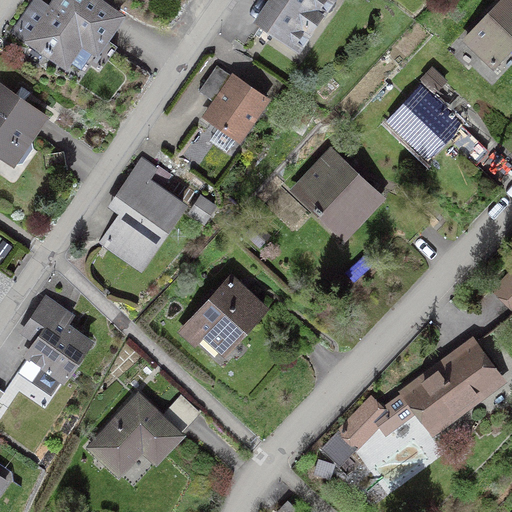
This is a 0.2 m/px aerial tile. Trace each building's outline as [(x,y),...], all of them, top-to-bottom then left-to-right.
[(79,75),(91,84),(117,47),(104,38),(119,16),(95,0),(57,0),(49,12),(35,2),(16,30),(65,64),(67,60),(81,70),(94,50),(96,51),(79,75)] [(277,0),(261,23),(295,46),(326,0),(277,0)] [(511,0),(503,0),(466,40),(493,66),(511,45),(511,0)] [(215,103),(206,116),(239,139),(266,100),(216,66),(199,91),(215,103)] [(31,136),(45,117),(23,102),(29,92),(21,87),(14,96),(0,86),(0,154),(16,165),(22,163),(33,148),(31,136)] [(421,87),(388,121),(427,158),(447,137),(475,163),(487,150),(421,87)] [(44,155),(46,170),(66,166),(63,151),(44,155)] [(380,196),(334,153),(299,189),(341,228),(353,215),(358,219),(380,196)] [(156,166),(154,169),(141,160),(128,179),(141,187),(112,229),(149,254),(182,206),(153,186),(163,171),(156,166)] [(386,228),(409,248),(429,225),(406,205),(386,228)] [(511,271),(494,290),(511,307),(511,271)] [(182,332),(196,344),(206,334),(225,351),(263,309),(230,279),(216,295),(210,294),(205,300),(207,305),(182,332)] [(37,342),(28,355),(43,365),(32,382),(51,395),(88,342),(55,319),(62,309),(46,298),(22,332),(37,342)] [(300,323),(287,336),(305,355),(319,342),(300,323)] [(387,414),(378,424),(385,433),(417,409),(433,431),(501,380),(472,341),(404,392),(382,409),(387,414)] [(138,395),(90,447),(119,473),(142,448),(156,461),(180,434),(138,395)] [(353,444),(356,447),(378,424),(387,414),(382,409),(371,398),(322,449),(335,462),(353,444)] [(287,500),(277,511),(291,511),(295,508),(287,500)]
